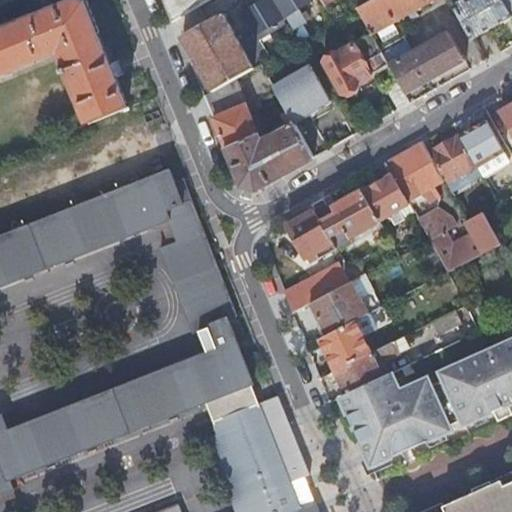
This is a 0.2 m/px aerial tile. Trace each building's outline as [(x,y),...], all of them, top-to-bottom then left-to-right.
[(78,0),(75,0),(0,30),(0,78),(60,54),(68,74),(65,75),(67,81),(70,79),(89,126),(130,109),(86,2),(78,0)] [(165,0),(174,21),(209,0),(165,0)] [(183,37),(214,90),(233,80),(243,74),(260,64),(271,58),(267,52),(268,51),(260,37),(286,22),(272,0),(261,0),(258,3),(251,6),(249,3),(247,0),(244,0),(240,3),(243,12),(255,32),(241,40),(224,12),(183,37)] [(276,0),(294,29),(302,24),(307,21),(299,8),(312,0),(276,0)] [(431,0),(373,0),(367,4),(358,8),(372,34),(389,64),(398,80),(410,103),(434,89),(429,81),(466,60),(463,55),(462,56),(448,32),(422,47),(413,52),(397,23),(396,21),(431,0)] [(472,38),(511,16),(511,11),(505,0),(465,0),(455,6),(472,38)] [(334,22),(350,13),(345,4),(329,13),(334,22)] [(301,41),(305,39),(309,36),(302,24),(294,29),(301,41)] [(374,84),(371,76),(377,73),(376,71),(389,64),(372,34),(355,43),(354,42),(323,60),(342,95),(344,94),(347,95),(357,90),(357,86),(359,85),(361,90),(374,84)] [(280,98),(293,122),(330,102),(309,65),(272,85),(280,98)] [(214,90),(205,95),(242,187),(256,190),(313,158),(294,124),(271,139),(262,142),(241,95),(251,89),(243,74),(233,80),(214,90)] [(385,87),(398,110),(410,103),(398,80),(385,87)] [(485,107),(499,132),(509,126),(511,130),(511,104),(502,110),(496,100),(485,107)] [(461,134),(480,166),(506,152),(487,119),(461,134)] [(446,182),(447,182),(453,191),(470,181),(484,173),(480,166),(461,134),(460,134),(434,149),(428,139),(424,141),(430,152),(445,178),(444,179),(446,182)] [(434,185),(444,179),(445,178),(430,152),(424,141),(413,148),(434,185)] [(408,200),(409,200),(424,191),(430,201),(440,196),(434,185),(413,148),(387,162),(408,200)] [(395,225),(416,211),(409,200),(408,200),(387,162),(381,165),(387,176),(363,190),(376,213),(380,220),(389,215),(395,225)] [(251,381),(253,381),(238,342),(229,320),(238,316),(192,201),(184,204),(176,184),(171,171),(0,237),(0,287),(170,221),(179,243),(161,250),(195,333),(209,328),(217,351),(9,432),(3,416),(0,417),(0,511),(320,511),(314,497),(299,504),(289,479),(305,473),(309,471),(278,393),(258,400),(251,381)] [(184,204),(192,201),(184,181),(176,184),(184,204)] [(472,185),(470,181),(453,191),(455,195),(472,185)] [(387,232),(380,220),(376,213),(363,190),(337,204),(330,208),(324,198),(313,204),(316,209),(335,244),(336,244),(338,248),(338,249),(354,239),(352,236),(369,226),(376,238),(387,232)] [(330,208),(337,204),(331,194),(324,198),(330,208)] [(503,243),(485,211),(469,220),(467,221),(474,233),(453,244),(446,231),(458,225),(453,216),(438,208),(419,218),(431,239),(449,271),(474,258),(484,253),(503,243)] [(335,244),(316,209),(288,225),(307,256),(316,251),(321,258),(338,248),(336,244),(335,244)] [(316,301),(352,282),(355,281),(347,266),(345,263),(344,261),(340,263),(340,262),(318,275),(285,292),(294,313),(306,307),(312,304),(316,301)] [(355,281),(365,275),(366,274),(359,263),(356,262),(347,266),(355,281)] [(370,313),(382,306),(365,275),(355,281),(352,282),(370,313)] [(368,314),(370,313),(352,282),(316,301),(312,304),(328,335),(337,330),(365,315),(368,314)] [(323,338),(328,335),(312,304),(306,307),(323,338)] [(392,321),(384,306),(382,306),(370,313),(368,314),(365,315),(337,330),(328,335),(323,338),(320,339),(336,371),(372,352),(364,337),(369,334),(368,333),(392,321)] [(434,321),(440,335),(464,324),(456,309),(434,321)] [(389,374),(383,361),(410,348),(405,336),(372,352),(336,371),(347,394),(389,374)] [(511,342),(441,373),(444,380),(431,385),(428,379),(400,392),(392,373),(389,374),(347,394),(341,397),(372,467),(452,432),(450,427),(463,422),(465,426),(494,413),(498,421),(511,415),(511,413),(509,406),(511,404),(511,342)] [(299,504),(314,497),(305,473),(289,479),(299,504)] [(511,511),(511,482),(504,486),(501,480),(443,507),(445,511),(511,511)]
